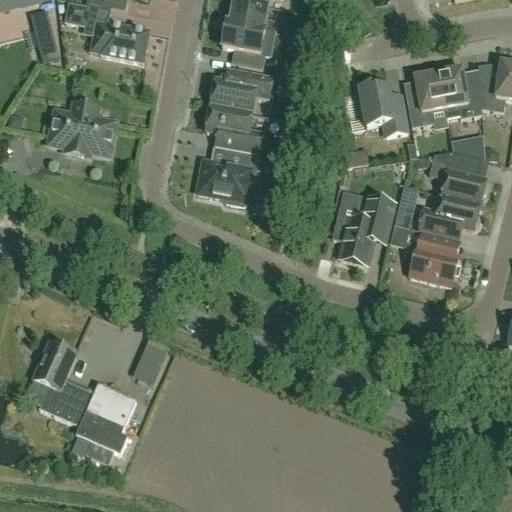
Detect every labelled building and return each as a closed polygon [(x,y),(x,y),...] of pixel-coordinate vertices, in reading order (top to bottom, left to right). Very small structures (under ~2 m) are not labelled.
[(54,0),(19,0),(23,12),(56,4),(54,0)] [(279,0),(282,0),(281,0),(235,0),(234,6),(266,12),(268,0),(279,0)] [(315,13),(317,0),(304,0),(303,10),(315,13)] [(126,16),(128,5),(104,1),(102,12),(126,16)] [(264,25),(266,12),(234,6),(230,28),(226,28),(265,36),(263,49),(273,51),(277,27),(264,25)] [(84,33),(89,13),(70,9),(65,29),(84,33)] [(36,37),(51,33),(47,16),(31,21),(36,37)] [(144,70),(151,36),(96,25),(90,59),(144,70)] [(308,44),(312,27),(299,25),(296,42),(308,44)] [(261,60),(263,49),(265,36),(226,28),(222,53),(241,57),(239,70),(262,75),(265,60),(261,60)] [(60,65),(56,49),(40,53),(44,69),(60,65)] [(471,72),(480,71),(479,54),(470,55),(471,72)] [(511,106),(511,69),(500,68),(498,85),(479,88),(479,95),(481,121),(482,120),(481,115),(503,118),(505,105),(511,106)] [(481,121),(479,95),(466,97),(462,74),(438,78),(444,114),(445,114),(447,124),(460,121),(460,124),(481,121)] [(213,101),(211,112),(252,119),(255,104),(269,106),(273,83),(248,78),(231,75),(228,89),(216,86),(215,90),(212,92),(211,98),(213,101)] [(431,116),(444,114),(438,78),(414,83),(418,106),(407,108),(412,133),(434,129),(431,116)] [(386,88),(359,93),(367,132),(384,129),(386,142),(407,138),(403,112),(400,101),(389,103),(386,88)] [(98,115),(98,114),(74,109),(74,111),(75,111),(73,121),(56,118),(50,149),(66,152),(65,158),(89,163),(90,157),(109,161),(115,129),(95,125),(97,115),(98,115)] [(206,124),(205,131),(207,134),(206,137),(218,140),(215,153),(226,155),(260,162),(260,161),(259,161),(263,138),(249,135),(252,119),(211,112),(209,122),(206,124)] [(21,173),(40,163),(28,142),(10,152),(21,173)] [(257,176),(260,162),(226,155),(224,170),(204,166),(198,197),(222,202),(226,207),(244,211),(249,207),(249,205),(269,208),(274,185),(261,183),(262,177),(257,176)] [(434,161),(429,180),(446,184),(441,202),(480,211),(482,201),(486,199),(487,192),(485,189),(486,186),(459,179),(464,160),(453,157),(434,161)] [(424,213),(418,237),(419,237),(433,241),(440,242),(445,244),(445,243),(459,247),(463,233),(474,236),(474,233),(478,231),(479,225),(477,221),(480,211),(441,202),(438,216),(424,213)] [(341,211),(332,248),(342,250),(339,265),(367,272),(373,247),(385,250),(395,210),(368,203),(367,205),(364,217),(341,211)] [(395,231),(390,250),(415,256),(409,282),(451,293),(459,262),(458,261),(462,247),(459,247),(445,243),(445,244),(440,242),(433,241),(419,237),(418,237),(395,231)] [(95,397),(65,384),(76,360),(50,348),(34,386),(49,392),(39,414),(79,432),(75,441),(120,461),(128,442),(122,440),(137,406),(98,389),(95,397)]
